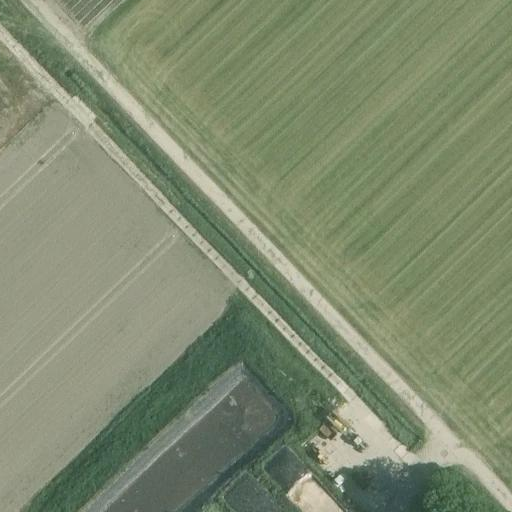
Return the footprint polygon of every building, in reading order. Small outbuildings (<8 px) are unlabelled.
[(357,409),(364,403),(350,388),(343,394),(357,409)] [(318,450),(330,439),(315,422),(303,433),(318,450)] [(345,511),(302,467),(283,486),(307,511),(345,511)] [(451,496),(437,483),(425,495),(439,509),(451,496)] [(361,486),(351,495),(367,511),(379,511),(383,509),(361,486)] [(255,511),(284,511),(271,498),(255,511)] [(220,511),(209,500),(196,511),(220,511)]
